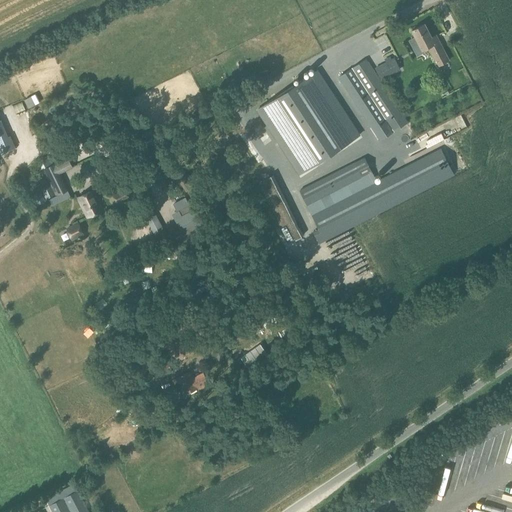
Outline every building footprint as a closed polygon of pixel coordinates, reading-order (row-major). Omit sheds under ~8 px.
[(418,57),(424,53),(425,53),(423,49),(428,46),(438,66),(449,60),(436,35),(432,38),(424,24),(412,30),(416,37),(409,40),(418,57)] [(408,122),(400,110),(367,58),(338,77),(380,141),(408,122)] [(381,79),(392,73),(386,63),(375,68),(381,79)] [(360,135),(317,70),(258,108),(256,110),(262,118),(299,175),(360,135)] [(7,137),(0,120),(0,151),(1,153),(15,147),(10,136),(7,137)] [(391,165),(426,149),(423,141),(387,158),(391,165)] [(319,243),(328,239),(454,175),(441,147),(311,214),(318,228),(313,230),(319,243)] [(59,173),(71,167),(67,159),(55,165),(55,164),(45,168),(57,194),(67,189),(59,173)] [(307,206),(363,178),(355,162),(299,189),(307,206)] [(37,205),(45,201),(39,188),(31,192),(37,205)] [(117,203),(128,197),(125,189),(113,196),(117,203)] [(87,217),(103,209),(93,190),(77,196),(87,217)] [(184,230),(170,237),(174,245),(206,227),(196,209),(191,211),(184,198),(174,204),(179,211),(175,213),(184,230)] [(157,220),(153,212),(146,216),(150,223),(157,220)] [(166,345),(199,328),(190,311),(156,327),(166,345)] [(240,357),(247,367),(267,354),(260,344),(240,357)] [(160,378),(174,370),(167,360),(154,368),(160,378)] [(193,379),(190,372),(175,379),(184,395),(197,388),(197,389),(208,384),(203,374),(193,379)] [(138,392),(150,385),(144,373),(132,380),(138,392)] [(162,378),(164,383),(172,380),(170,374),(162,378)] [(89,511),(78,490),(74,484),(54,493),(57,500),(49,505),(52,511),(89,511)]
